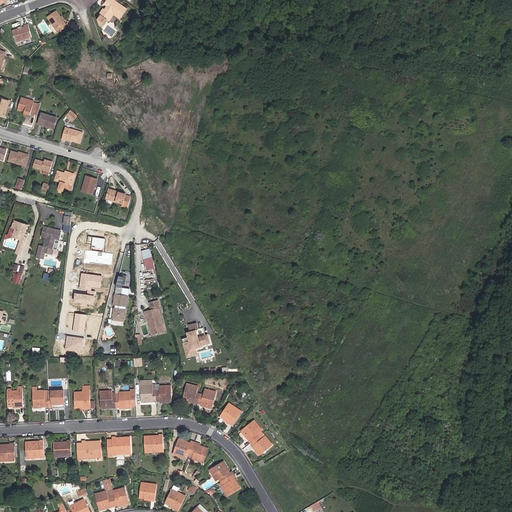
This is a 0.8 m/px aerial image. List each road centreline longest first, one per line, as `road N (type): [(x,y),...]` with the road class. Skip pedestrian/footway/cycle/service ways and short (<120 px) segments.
road 1 (residential): [(0,132),(119,170),(137,191),(131,229),(77,219),(61,327)]
road 2 (residential): [(272,511),(230,445),(191,422),(0,430)]
